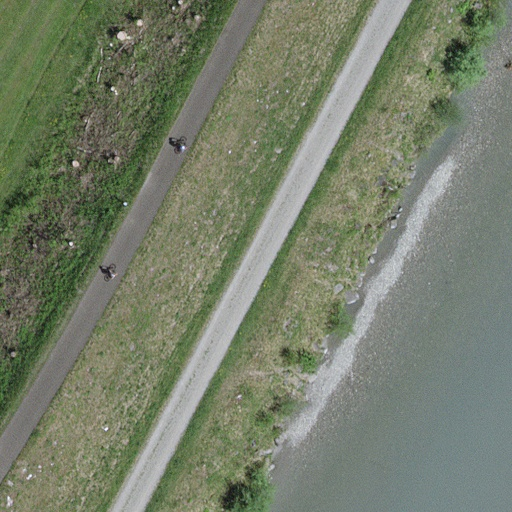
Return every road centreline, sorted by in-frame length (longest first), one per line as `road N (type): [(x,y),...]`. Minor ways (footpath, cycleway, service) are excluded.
road 1 (track): [(135,511),(405,0)]
road 2 (track): [(268,0),(209,118),(0,480)]
